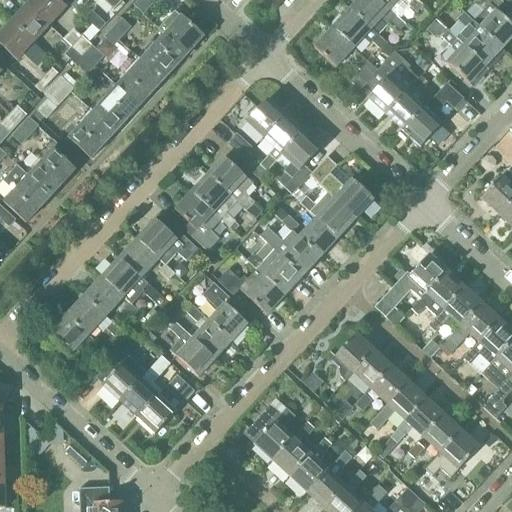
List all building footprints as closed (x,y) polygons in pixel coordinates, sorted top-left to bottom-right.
[(32,0),(26,6),(48,27),(65,9),(54,0),(32,0)] [(65,0),(65,1),(76,12),(83,5),(77,0),(65,0)] [(142,14),(155,0),(140,0),(134,7),(142,14)] [(358,0),(350,10),(351,11),(372,29),(381,20),(388,26),(390,24),(398,32),(405,24),(390,10),(379,0),(358,0)] [(379,0),(390,10),(399,0),(403,0),(417,12),(423,5),(417,0),(379,0)] [(483,12),(473,22),(480,28),(502,49),(511,37),(511,25),(502,16),(508,10),(497,0),(476,0),(474,3),(483,12)] [(11,24),(33,44),(48,27),(26,6),(11,24)] [(372,29),(351,11),(350,10),(332,29),(351,47),(354,49),(364,38),(371,45),(373,43),(381,50),(388,43),(380,36),(372,29)] [(157,30),(163,36),(165,35),(187,55),(202,38),(174,12),(157,30)] [(85,19),(93,27),(99,33),(105,26),(91,13),(85,19)] [(466,28),(456,38),(464,45),(489,68),(500,57),(496,54),(502,49),(480,28),(473,22),(463,13),(457,19),(466,28)] [(129,28),(121,21),(113,29),(121,36),(129,28)] [(33,44),(11,24),(0,35),(0,46),(16,61),(33,44)] [(432,36),(438,36),(443,31),(434,24),(427,32),(432,36)] [(105,37),(113,45),(121,36),(113,29),(105,37)] [(354,49),(351,47),(332,29),(315,48),(337,68),(354,49)] [(464,45),(456,38),(448,31),(441,39),(456,53),(447,62),(472,86),(489,68),(464,45)] [(165,35),(163,36),(68,140),(90,160),(187,55),(165,35)] [(90,46),(81,38),(73,47),(82,55),(90,46)] [(81,56),(94,68),(104,57),(91,45),(90,46),(82,55),(81,56)] [(73,47),(65,57),(73,65),(81,56),(82,55),(73,47)] [(377,71),(367,83),(374,90),(368,97),(386,114),(412,87),(420,78),(394,53),(377,71)] [(73,65),(86,77),(94,68),(81,56),(73,65)] [(367,83),(377,71),(369,63),(352,81),(361,89),(367,83)] [(41,95),(58,75),(52,69),(34,89),(41,95)] [(412,87),(386,114),(403,130),(429,102),(418,91),(427,82),(422,76),(420,78),(412,87)] [(43,98),(46,102),(49,98),(58,107),(73,91),(60,79),(43,98)] [(448,117),(440,108),(447,100),(456,109),(466,99),(448,82),(429,102),(403,130),(421,147),(442,125),(441,124),(448,117)] [(46,120),(47,120),(58,107),(49,98),(46,102),(37,112),(46,120)] [(264,139),(284,118),(266,102),(247,123),(264,139)] [(27,117),(17,108),(10,115),(20,124),(27,117)] [(0,125),(0,138),(4,141),(4,142),(20,124),(10,115),(0,125)] [(221,118),(207,133),(222,147),(236,132),(221,118)] [(259,180),(282,156),(282,155),(301,134),(284,118),(264,139),(275,149),(252,173),(259,180)] [(29,119),(12,137),(22,145),(38,127),(29,119)] [(301,134),(282,155),(282,156),(291,163),(283,171),(286,174),(277,183),(292,196),(309,177),(312,174),(304,167),(319,150),(301,134)] [(244,161),(253,151),(236,135),(227,145),(244,161)] [(36,159),(41,163),(29,177),(51,198),(74,172),(67,166),(72,161),(51,142),(36,159)] [(309,177),(327,194),(356,220),(373,201),(352,181),(345,189),(330,175),(337,168),(327,158),(312,174),(309,177)] [(206,177),(236,204),(239,202),(248,210),(255,202),(246,194),(253,187),(223,159),(206,177)] [(478,167),(495,183),(480,199),(498,215),(511,199),(511,177),(506,171),(507,170),(496,159),(485,160),(478,167)] [(13,193),(4,204),(26,225),(51,198),(29,177),(17,166),(2,183),(13,193)] [(236,204),(206,177),(190,194),(220,221),(221,220),(230,228),(236,222),(227,214),(236,204)] [(220,221),(190,194),(174,211),(196,232),(191,238),(207,253),(219,240),(210,232),(220,221)] [(300,204),(317,219),(339,238),(356,220),(327,194),(316,206),(306,197),(300,204)] [(511,199),(498,215),(511,228),(511,199)] [(5,212),(0,217),(0,219),(8,228),(14,221),(5,212)] [(161,215),(155,221),(137,240),(159,260),(164,265),(176,253),(186,262),(198,249),(161,215)] [(292,231),(293,232),(299,225),(289,217),(284,223),(292,231)] [(317,219),(300,238),(299,238),(320,258),(339,238),(317,219)] [(274,250),(302,277),(320,258),(299,238),(300,238),(293,232),(292,231),(282,242),(267,228),(260,236),(274,250)] [(159,260),(137,240),(119,259),(141,279),(159,260)] [(302,277),(274,250),(262,262),(254,254),(248,261),(256,269),(256,270),(285,296),(302,277)] [(189,260),(194,265),(202,265),(207,260),(198,251),(189,260)] [(374,307),(378,311),(385,317),(415,285),(425,294),(446,272),(428,255),(402,283),(400,281),(374,307)] [(102,279),(123,299),(131,306),(142,293),(162,311),(168,304),(141,279),(119,259),(102,279)] [(174,274),(165,266),(160,271),(169,279),(174,274)] [(246,295),(245,296),(267,316),(285,296),(256,270),(242,284),(228,270),(217,282),(233,297),(240,290),(246,295)] [(427,327),(428,327),(463,288),(446,272),(425,294),(420,300),(421,301),(411,311),(427,327)] [(84,297),(106,317),(123,299),(102,279),(84,297)] [(202,297),(218,312),(209,322),(231,343),(247,326),(226,306),(230,301),(213,285),(202,297)] [(435,333),(450,318),(459,326),(480,304),(463,288),(428,327),(435,333)] [(66,317),(88,337),(96,328),(102,333),(105,331),(114,339),(121,332),(106,317),(84,297),(66,317)] [(441,347),(450,355),(469,335),(477,343),(498,320),(480,304),(459,326),(441,347)] [(125,311),(134,319),(139,313),(130,305),(125,311)] [(186,314),(196,324),(202,317),(192,307),(186,314)] [(88,337),(66,317),(48,336),(70,356),(80,345),(87,352),(95,344),(88,337)] [(511,333),(498,320),(477,343),(478,343),(463,359),(471,365),(480,356),(489,365),(511,340),(511,333)] [(193,339),(215,360),(231,343),(209,322),(193,339)] [(170,331),(180,341),(170,352),(198,378),(215,360),(193,339),(177,324),(170,331)] [(346,383),(354,374),(353,374),(374,351),(357,335),(332,362),(340,369),(340,372),(340,373),(340,374),(340,376),(341,377),(341,378),(346,383)] [(511,340),(489,365),(480,375),(488,383),(497,374),(506,383),(507,381),(511,376),(511,340)] [(422,351),(430,359),(437,352),(428,344),(422,351)] [(100,378),(106,383),(102,388),(119,404),(148,374),(123,350),(115,358),(115,359),(96,380),(97,381),(100,378)] [(370,389),(391,367),(374,351),(353,374),(354,374),(370,389)] [(162,359),(148,374),(119,404),(136,419),(157,398),(162,393),(152,384),(169,366),(162,359)] [(86,370),(94,378),(100,372),(91,364),(86,370)] [(370,389),(387,405),(388,406),(409,383),(391,367),(370,389)] [(302,385),(313,395),(322,384),(312,375),(302,385)] [(511,376),(507,381),(506,383),(498,391),(504,396),(511,387),(511,376)] [(177,377),(162,393),(157,398),(136,419),(136,420),(153,436),(175,414),(166,405),(175,396),(183,404),(194,393),(177,377)] [(377,431),(394,412),(405,422),(426,399),(409,383),(388,406),(387,405),(370,424),(377,431)] [(465,392),(471,397),(476,391),(471,386),(465,392)] [(355,406),(362,412),(371,402),(364,395),(355,406)] [(394,447),(412,428),(422,438),(443,415),(426,399),(405,422),(387,441),(394,447)] [(276,400),(269,406),(245,432),(256,442),(253,445),(272,462),(293,440),(299,433),(288,424),(294,417),(276,400)] [(336,417),(345,425),(354,414),(345,406),(336,417)] [(440,455),(461,432),(443,415),(422,438),(440,455)] [(293,440),(272,462),(288,478),(315,449),(305,439),(313,429),(307,424),(299,433),(293,440)] [(461,432),(440,455),(457,470),(478,448),(461,432)] [(315,449),(323,456),(331,446),(324,439),(315,449)] [(407,454),(414,460),(423,450),(416,444),(407,454)] [(315,449),(288,478),(306,494),(327,471),(318,463),(324,457),(323,456),(315,449)] [(344,453),(327,471),(306,494),(324,510),(344,488),(336,480),(342,474),(342,469),(351,459),(344,453)] [(349,483),(344,488),(324,510),(325,511),(354,511),(368,497),(357,487),(366,478),(359,471),(349,483)] [(377,487),(368,497),(354,511),(370,511),(385,495),(377,487)] [(121,511),(121,503),(109,504),(108,489),(78,490),(78,511),(121,511)] [(386,511),(397,511),(402,507),(407,511),(419,511),(424,507),(407,490),(386,511)]
